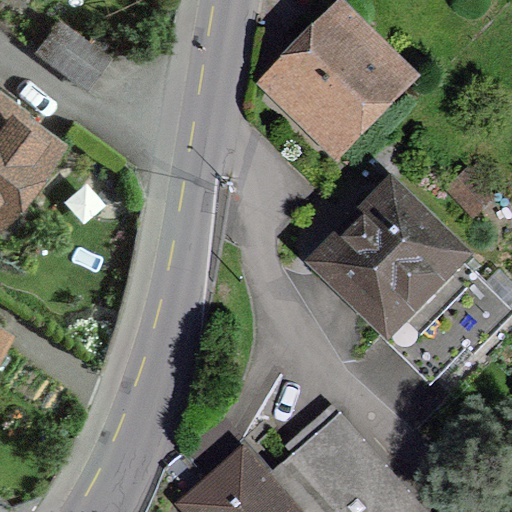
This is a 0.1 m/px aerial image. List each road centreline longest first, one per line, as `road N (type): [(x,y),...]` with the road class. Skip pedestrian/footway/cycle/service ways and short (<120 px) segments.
road 1 (tertiary): [(221,0),(166,351),(106,511)]
road 2 (residential): [(278,304),(464,511)]
